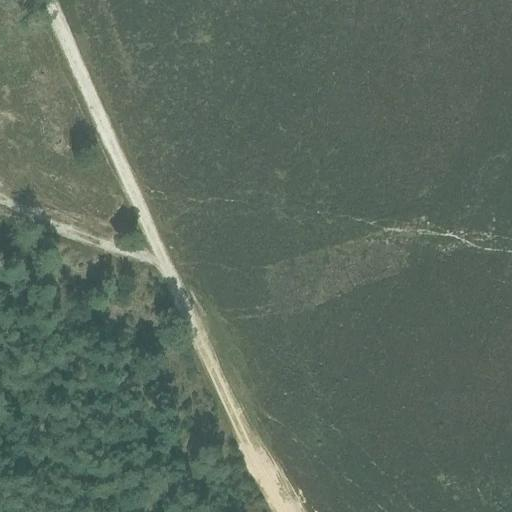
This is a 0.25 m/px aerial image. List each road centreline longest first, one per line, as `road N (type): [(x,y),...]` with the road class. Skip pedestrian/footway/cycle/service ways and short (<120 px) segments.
road 1 (track): [(282,511),(158,253),(126,253),(0,199)]
road 2 (track): [(158,253),(47,0)]
